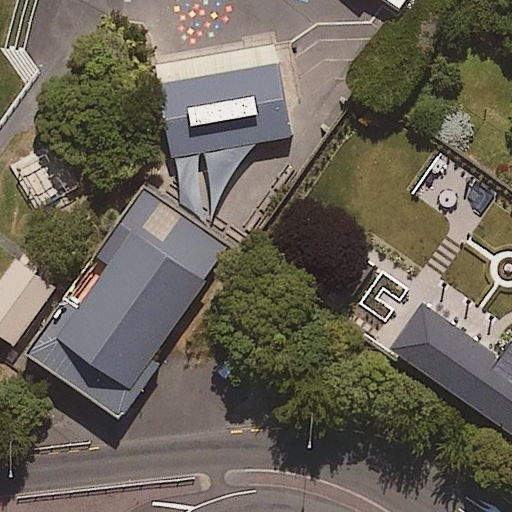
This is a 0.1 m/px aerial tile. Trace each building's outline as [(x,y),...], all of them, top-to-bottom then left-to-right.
[(385,0),(399,10),(405,0),(385,0)] [(277,45),(155,63),(170,157),(292,135),(277,45)] [(79,188),(57,150),(22,169),(44,208),(79,188)] [(241,249),(146,182),(25,353),(119,419),(241,249)] [(56,287),(15,258),(0,279),(0,338),(14,348),(56,287)] [(511,367),(480,345),(495,322),(447,290),(400,358),(511,434),(511,367)]
